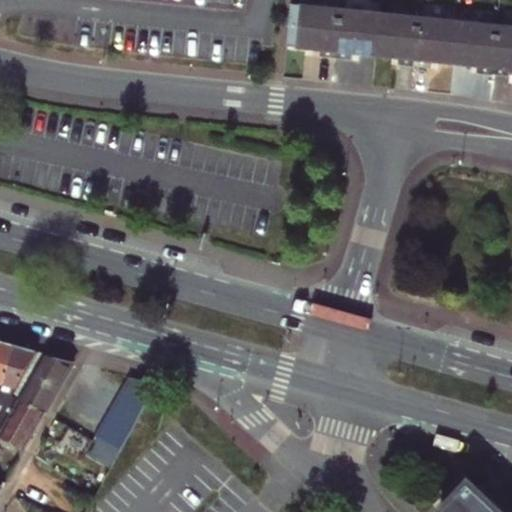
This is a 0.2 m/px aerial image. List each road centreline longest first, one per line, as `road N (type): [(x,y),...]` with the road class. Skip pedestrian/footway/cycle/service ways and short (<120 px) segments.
road 1 (tertiary): [(0,65),(88,82),(406,115)]
road 2 (primary): [(344,327),(0,231)]
road 3 (tertiary): [(108,323),(178,355),(349,494)]
road 4 (primary): [(108,323),(336,386)]
road 5 (tertiary): [(406,115),(344,327)]
road 6 (primary): [(336,386),(511,434)]
road 7 (primary): [(511,374),(344,327)]
